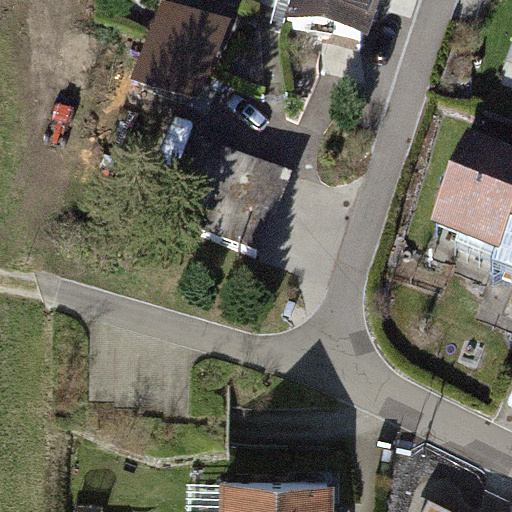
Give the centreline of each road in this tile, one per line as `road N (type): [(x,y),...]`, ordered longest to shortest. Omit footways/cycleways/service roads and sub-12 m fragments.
road 1 (residential): [(511,457),(331,371),(440,0)]
road 2 (track): [(331,371),(48,285),(0,280)]
